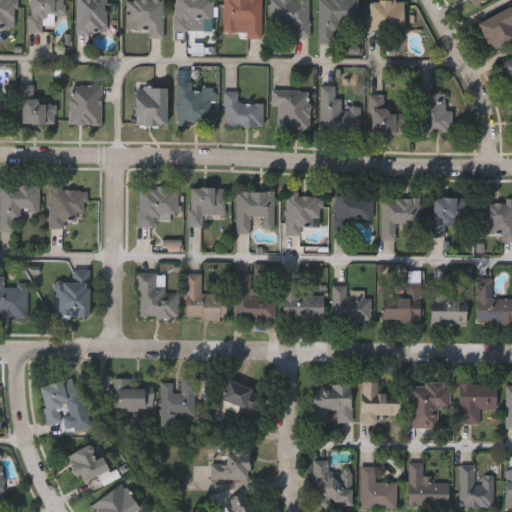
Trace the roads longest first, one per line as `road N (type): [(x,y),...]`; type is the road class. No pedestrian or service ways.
road 1 (residential): [(511,167),(0,160)]
road 2 (residential): [(511,354),(0,349)]
road 3 (residential): [(116,350),(115,161)]
road 4 (residential): [(435,0),(483,89),(496,167)]
road 5 (residential): [(57,511),(29,442),(17,349)]
road 6 (residential): [(300,511),(284,463),(293,351)]
